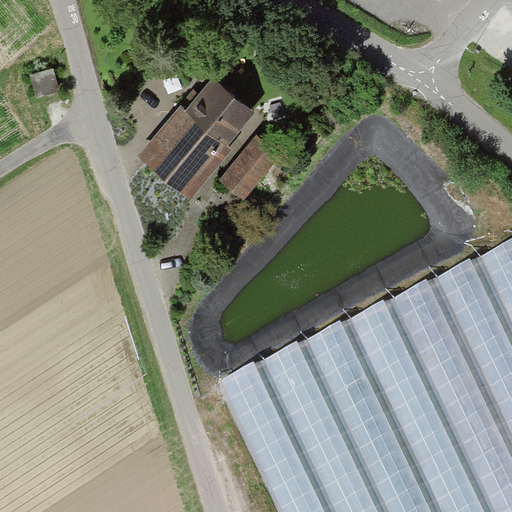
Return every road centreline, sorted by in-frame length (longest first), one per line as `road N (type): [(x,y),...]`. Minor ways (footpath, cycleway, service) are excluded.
road 1 (unclassified): [(217,511),(66,0)]
road 2 (residential): [(284,0),(426,77)]
